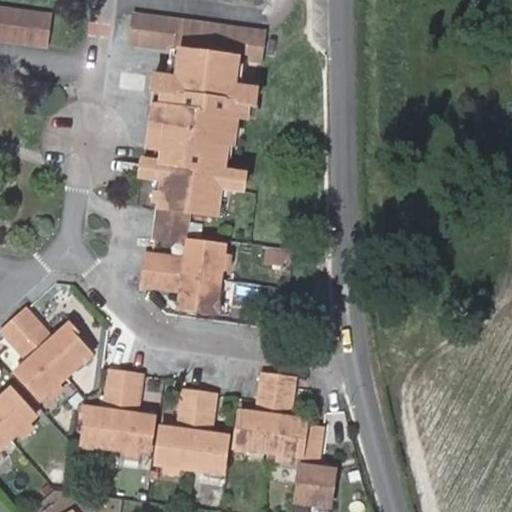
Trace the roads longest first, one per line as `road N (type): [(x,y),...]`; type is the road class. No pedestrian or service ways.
road 1 (residential): [(345,0),(359,362)]
road 2 (residential): [(359,362),(164,338),(87,228)]
road 3 (residential): [(87,228),(104,65)]
road 4 (residential): [(359,362),(398,511)]
